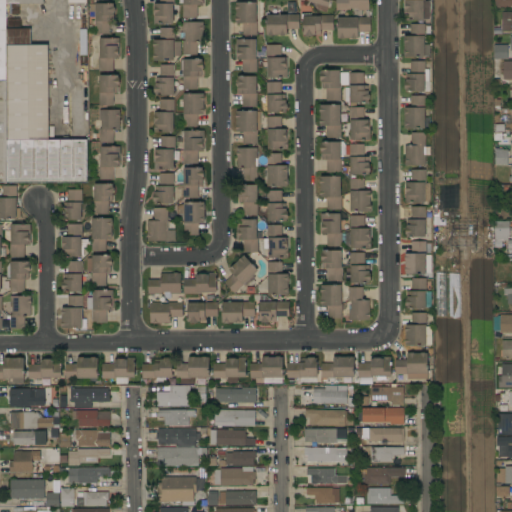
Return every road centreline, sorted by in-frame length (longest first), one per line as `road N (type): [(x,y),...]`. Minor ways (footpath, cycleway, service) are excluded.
road 1 (residential): [(388,341),(0,344)]
road 2 (residential): [(306,342),(302,78),(314,57),(387,57)]
road 3 (residential): [(129,258),(223,255),(219,0)]
road 4 (residential): [(132,0),(130,344)]
road 5 (residential): [(388,341),(385,0)]
road 6 (residential): [(45,344),(46,226),(38,200)]
